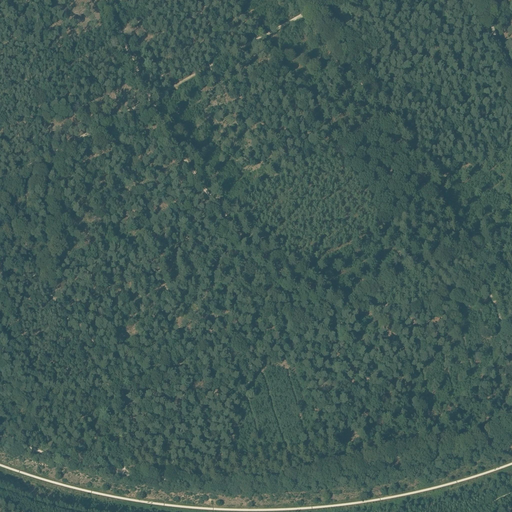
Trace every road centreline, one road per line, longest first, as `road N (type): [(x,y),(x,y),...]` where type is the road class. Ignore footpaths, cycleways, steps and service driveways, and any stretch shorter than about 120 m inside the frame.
road 1 (track): [(493,281),(429,306),(349,300),(278,272),(172,143),(105,0)]
road 2 (track): [(0,182),(316,6)]
